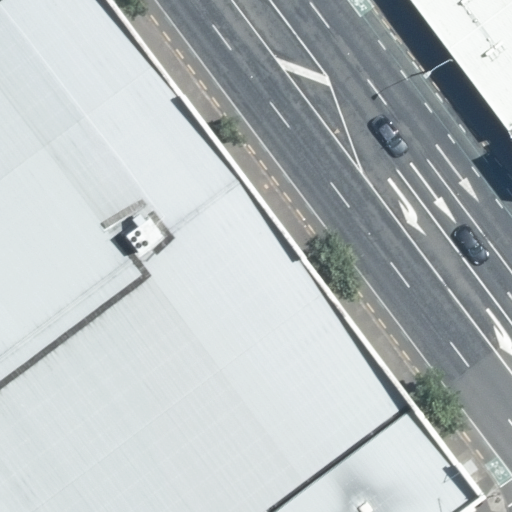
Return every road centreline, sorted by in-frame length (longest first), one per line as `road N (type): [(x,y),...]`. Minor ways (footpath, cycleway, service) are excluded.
road 1 (secondary): [(511,426),(192,0)]
road 2 (secondary): [(300,0),(488,262)]
